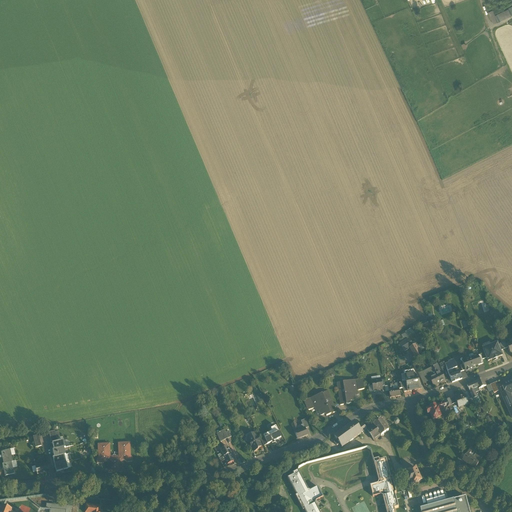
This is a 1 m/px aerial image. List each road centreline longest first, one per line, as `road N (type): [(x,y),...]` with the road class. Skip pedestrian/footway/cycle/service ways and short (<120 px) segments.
road 1 (residential): [(55,483),(227,471),(371,407),(409,400)]
road 2 (residential): [(409,400),(427,455),(503,511)]
